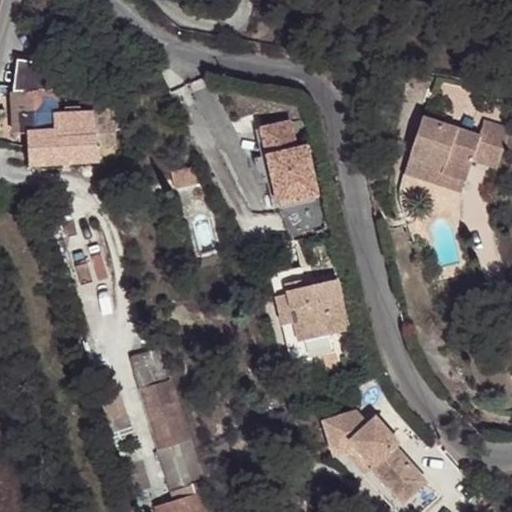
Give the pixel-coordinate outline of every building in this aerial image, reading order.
[(102,160),(95,109),(57,110),(54,70),(31,61),(18,59),(12,94),(15,131),(26,131),(30,163),(102,160)] [(261,125),(265,146),(297,139),(293,119),(261,125)] [(422,124),(410,162),(444,172),(441,180),(465,188),(473,162),(479,143),(422,124)] [(484,128),(479,143),(473,162),(498,171),(509,136),(484,128)] [(297,139),(265,146),(277,198),(318,188),(306,137),(297,139)] [(444,172),(410,162),(404,179),(461,198),(465,188),(441,180),(444,172)] [(127,163),(128,184),(139,184),(138,164),(127,163)] [(172,175),(177,191),(205,184),(195,170),(172,175)] [(336,358),(332,341),(300,350),(285,291),(301,287),(305,285),(302,274),(292,276),(270,282),(293,370),(336,358)] [(300,350),(332,341),(347,337),(349,337),(336,287),(308,294),(306,295),(306,291),(305,285),(301,287),(285,291),(300,350)] [(158,392),(176,388),(167,355),(141,362),(150,394),(158,392)] [(186,495),(204,490),(176,388),(158,392),(186,495)] [(332,438),(339,464),(357,458),(380,483),(379,485),(403,511),(417,511),(433,498),(403,464),(407,461),(383,435),(377,442),(364,428),(332,438)] [(357,458),(339,464),(342,473),(355,470),(374,491),(379,485),(380,483),(357,458)] [(403,511),(379,485),(374,491),(393,511),(403,511)] [(190,507),(208,502),(204,490),(186,495),(190,507)] [(445,511),(433,498),(417,511),(445,511)] [(210,511),(208,503),(208,502),(190,507),(175,511),(210,511)]
